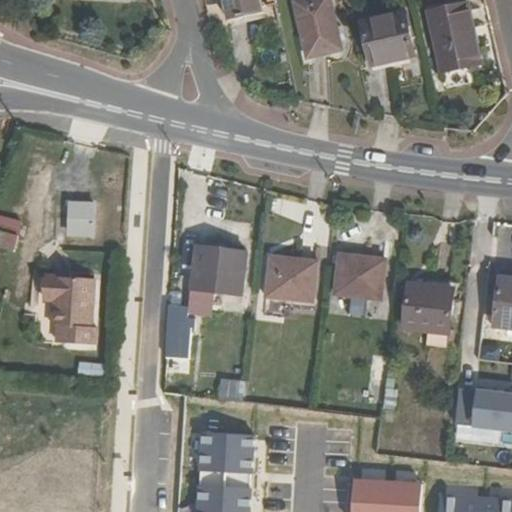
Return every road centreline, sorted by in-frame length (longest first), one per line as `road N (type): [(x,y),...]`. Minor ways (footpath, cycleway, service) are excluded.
road 1 (residential): [(170,121),(145,511)]
road 2 (primary): [(170,121),(343,160),(511,181)]
road 3 (primary): [(19,85),(170,121)]
road 4 (residential): [(183,0),(188,103),(170,121)]
